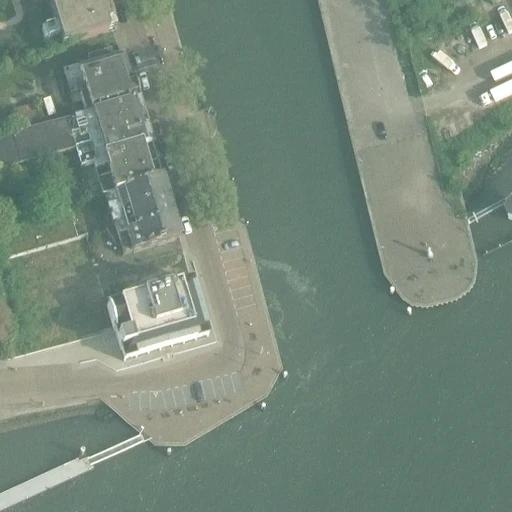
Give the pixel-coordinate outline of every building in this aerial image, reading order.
[(52,0),(67,46),(116,32),(114,27),(113,27),(113,26),(112,25),(111,25),(110,25),(109,25),(101,0),(52,0)] [(73,115),(74,121),(138,103),(133,85),(128,82),(127,78),(129,74),(126,65),(122,63),(121,60),(79,73),(78,68),(63,72),(73,105),(81,103),(83,111),(73,115)] [(150,144),(138,103),(74,121),(66,123),(75,153),(80,170),(93,166),(104,163),(103,157),(150,144)] [(18,122),(38,119),(36,105),(16,108),(18,122)] [(0,172),(75,153),(66,123),(0,140),(0,172)] [(113,194),(114,195),(161,181),(150,144),(103,157),(104,163),(93,166),(102,197),(113,194)] [(179,240),(161,181),(114,195),(117,206),(107,209),(112,226),(122,223),(125,234),(117,236),(120,245),(128,243),(131,254),(179,240)] [(0,232),(0,241),(5,260),(84,239),(76,211),(0,232)] [(180,240),(165,246),(169,257),(184,251),(180,240)] [(191,283),(106,308),(114,333),(123,363),(208,338),(191,283)]
